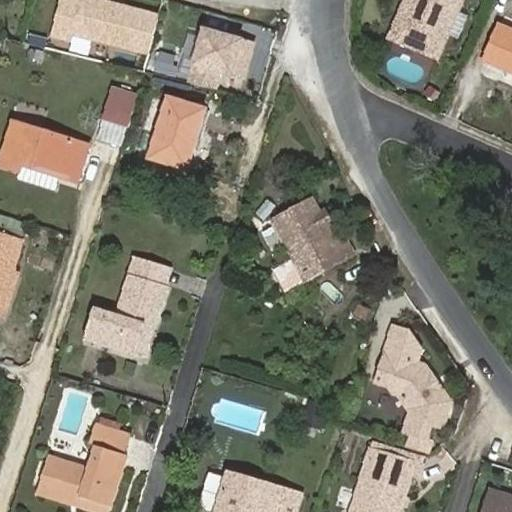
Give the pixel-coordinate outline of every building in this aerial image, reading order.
[(150,53),(159,17),(92,0),(60,0),(51,38),(73,43),(75,35),(150,53)] [(409,0),(394,36),(436,54),(458,0),(409,0)] [(511,30),(500,25),(483,63),(511,75),(511,30)] [(259,44),(206,29),(191,82),(219,90),(223,76),(247,83),(259,44)] [(43,47),(46,36),(33,33),(30,43),(43,47)] [(70,53),(73,43),(51,38),(48,47),(70,53)] [(30,61),(40,63),(43,51),(32,49),(30,61)] [(131,84),(115,80),(105,120),(121,124),(131,84)] [(206,110),(169,99),(168,101),(154,96),(137,151),(131,149),(124,173),(144,179),(152,159),(187,170),(206,110)] [(21,102),(17,116),(44,123),(48,110),(21,102)] [(77,181),(88,146),(13,123),(0,165),(61,184),(63,177),(77,181)] [(312,201),(273,222),(295,261),(276,271),(287,291),(354,255),(345,240),(335,245),(326,227),(320,216),(312,201)] [(325,213),(320,216),(326,227),(331,224),(325,213)] [(0,297),(8,272),(13,273),(23,242),(0,234),(0,297)] [(94,306),(85,337),(85,338),(137,353),(146,322),(155,325),(168,284),(130,272),(117,313),(94,306)] [(371,324),(374,312),(358,308),(355,319),(371,324)] [(450,402),(425,367),(416,363),(420,349),(408,332),(394,329),(380,383),(390,386),(395,394),(399,394),(411,412),(406,431),(427,437),(431,424),(442,426),(444,424),(450,402)] [(320,428),(327,405),(310,399),(303,423),(320,428)] [(80,497),(111,507),(132,436),(98,425),(92,445),(96,446),(90,468),(50,456),(39,494),(78,506),(80,497)] [(423,480),(427,464),(371,448),(352,510),(358,511),(401,511),(412,477),(423,480)] [(296,511),(301,495),(228,474),(217,511),(296,511)] [(511,511),(511,497),(488,490),(481,511),(511,511)]
